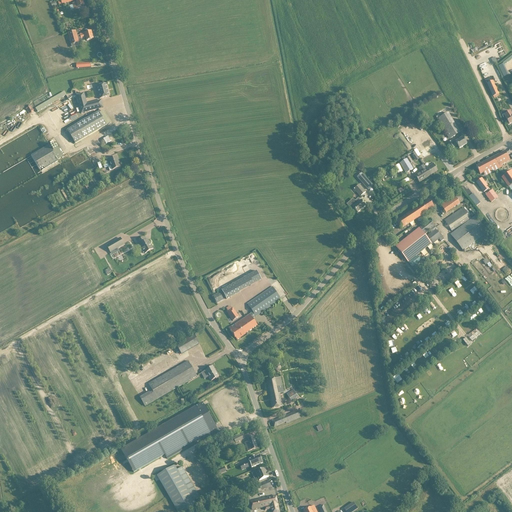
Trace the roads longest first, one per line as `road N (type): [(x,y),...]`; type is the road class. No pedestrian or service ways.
road 1 (tertiary): [(239,358),(202,303),(158,204),(94,0)]
road 2 (unclassified): [(239,358),(295,315),(388,209),(511,136)]
road 3 (tertiary): [(292,511),(239,358)]
